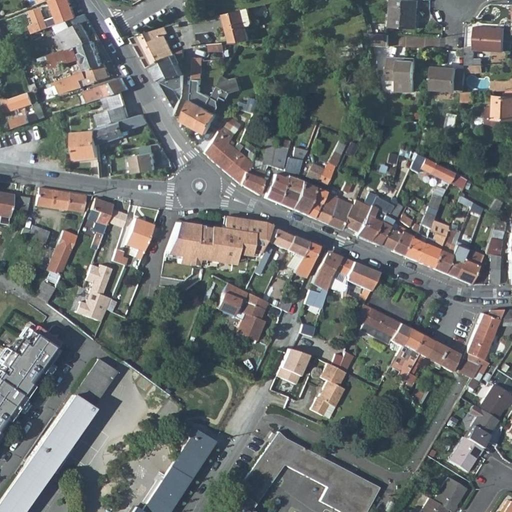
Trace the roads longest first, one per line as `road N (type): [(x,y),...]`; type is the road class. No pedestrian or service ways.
road 1 (tertiary): [(200,185),(441,289),(511,296)]
road 2 (residential): [(0,477),(88,350),(84,339),(0,281)]
road 3 (tertiary): [(200,185),(172,194),(0,168)]
road 4 (tertiary): [(109,28),(200,185)]
road 5 (residential): [(165,0),(188,28),(186,99),(176,117)]
road 6 (residential): [(192,511),(255,409)]
